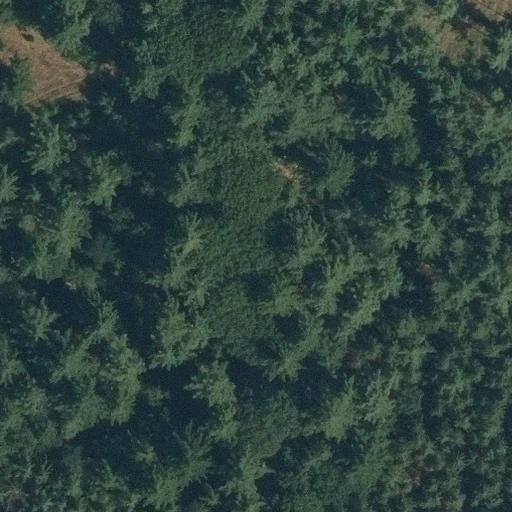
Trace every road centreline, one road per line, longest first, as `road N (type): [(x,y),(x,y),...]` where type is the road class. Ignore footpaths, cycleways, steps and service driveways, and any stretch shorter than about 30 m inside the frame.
road 1 (track): [(187,0),(234,258)]
road 2 (track): [(282,511),(234,258)]
